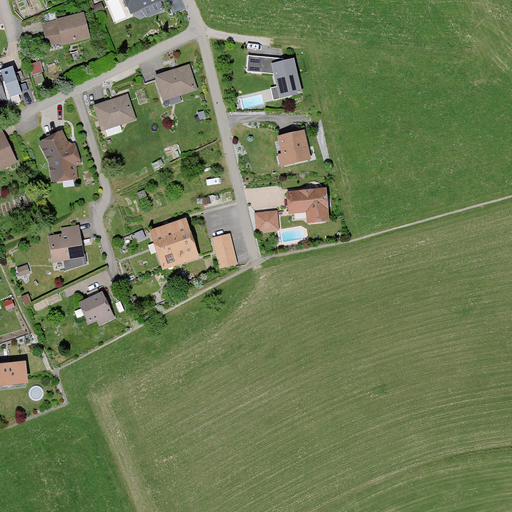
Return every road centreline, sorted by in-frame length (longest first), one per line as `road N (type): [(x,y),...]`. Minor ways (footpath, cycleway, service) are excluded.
road 1 (residential): [(200,28),(74,88),(110,198),(95,221),(117,276)]
road 2 (residential): [(200,28),(258,262)]
